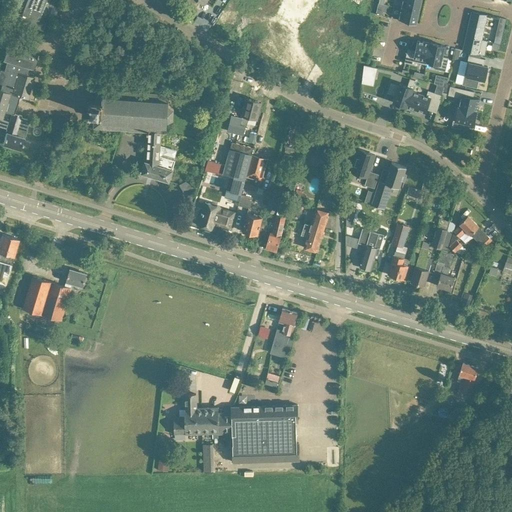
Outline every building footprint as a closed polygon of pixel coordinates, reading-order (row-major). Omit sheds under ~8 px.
[(43,31),(54,0),(15,0),(8,17),(43,31)] [(317,0),(283,0),(275,14),(301,29),(317,0)] [(402,0),(401,8),(419,12),(421,2),(414,0),(402,0)] [(419,12),(401,8),(398,19),(409,22),(416,23),(419,12)] [(473,12),(467,36),(481,39),(486,15),(473,12)] [(467,36),(464,50),(484,55),(487,41),(481,39),(467,36)] [(426,65),(431,43),(417,40),(415,51),(407,49),(404,62),(412,64),(413,61),(426,65)] [(442,56),(444,46),(431,43),(426,65),(427,65),(428,61),(435,63),(434,69),(445,71),(448,58),(442,56)] [(27,99),(34,77),(25,74),(27,68),(33,69),(38,53),(8,44),(3,60),(7,61),(4,71),(0,69),(0,83),(2,84),(0,90),(0,117),(2,118),(4,112),(12,114),(12,113),(14,114),(16,109),(19,101),(18,101),(19,97),(27,99)] [(464,75),(462,84),(477,87),(479,79),(485,80),(488,67),(484,66),(485,59),(469,55),(464,75)] [(364,65),(363,74),(375,77),(377,68),(364,65)] [(407,106),(412,91),(415,80),(410,78),(407,86),(400,83),(399,86),(391,83),(387,93),(396,96),(393,102),(406,107),(407,106)] [(461,98),(459,107),(476,111),(479,98),(473,97),(474,91),(450,86),(450,87),(448,95),(461,98)] [(94,127),(149,131),(162,132),(162,131),(166,131),(166,122),(173,120),(174,109),(168,106),(169,94),(97,89),(96,101),(90,101),(89,115),(95,115),(94,127)] [(412,91),(407,106),(425,113),(427,109),(436,112),(442,95),(428,90),(426,96),(412,91)] [(241,118),(240,124),(246,125),(249,116),(257,118),(261,102),(246,98),(241,118)] [(459,107),(456,106),(451,127),(468,129),(470,123),(474,124),(477,111),(476,111),(459,107)] [(271,111),(263,140),(277,144),(284,115),(271,111)] [(19,127),(22,116),(14,114),(12,113),(12,114),(3,144),(20,149),(24,138),(26,129),(19,127)] [(231,116),(227,131),(244,135),(246,125),(240,124),(241,118),(231,116)] [(149,131),(147,147),(160,148),(161,145),(162,132),(149,131)] [(232,142),(223,174),(234,177),(230,191),(241,194),(246,177),(252,154),(253,148),(232,142)] [(160,148),(147,147),(146,161),(145,161),(144,166),(141,173),(144,174),(169,182),(172,172),(176,161),(175,160),(171,159),(164,157),(160,156),(160,148)] [(375,155),(359,149),(352,172),(367,177),(365,185),(374,188),(379,174),(370,171),(375,155)] [(203,154),(200,164),(205,165),(208,156),(203,154)] [(268,159),(252,154),(246,177),(262,181),(268,159)] [(407,167),(392,162),(391,162),(392,163),(385,182),(379,180),(371,204),(385,209),(392,185),(393,185),(399,187),(400,188),(400,187),(402,181),(404,182),(405,182),(407,175),(404,174),(406,167),(407,167)] [(424,181),(422,190),(430,192),(432,183),(424,181)] [(409,186),(407,194),(414,196),(416,188),(409,186)] [(271,193),(266,211),(275,212),(279,196),(271,193)] [(239,205),(250,208),(253,198),(242,195),(239,205)] [(201,213),(197,224),(200,225),(201,226),(202,226),(203,227),(205,227),(206,226),(214,229),(215,224),(229,229),(234,212),(220,208),(220,206),(205,202),(202,212),(201,213)] [(269,238),(266,247),(277,251),(279,241),(288,207),(282,206),(279,205),(277,213),(273,232),(271,232),(269,238)] [(305,223),(304,225),(302,235),(307,236),(304,247),(317,251),(329,212),(316,208),(311,225),(305,223)] [(245,221),(242,231),(249,233),(249,235),(254,236),(256,234),(258,235),(260,225),(263,215),(261,215),(260,217),(247,213),(245,221)] [(439,226),(433,246),(442,249),(443,249),(449,229),(451,222),(452,218),(442,215),(439,226)] [(457,239),(459,237),(466,230),(471,235),(479,227),(468,215),(460,223),(461,225),(454,231),(450,246),(456,251),(462,245),(457,239)] [(349,239),(366,245),(360,266),(361,266),(362,268),(366,270),(368,268),(371,269),(375,254),(377,255),(380,245),(384,234),(364,228),(365,223),(355,220),(349,239)] [(392,243),(403,246),(410,225),(405,224),(406,223),(399,221),(392,243)] [(0,292),(2,293),(18,238),(2,234),(0,239),(0,292)] [(480,242),(479,243),(483,248),(484,247),(489,242),(492,240),(491,239),(487,235),(480,242)] [(422,244),(419,254),(411,281),(425,286),(425,285),(429,270),(425,269),(429,258),(427,257),(429,249),(429,246),(422,244)] [(435,272),(441,273),(441,272),(442,272),(444,266),(450,268),(453,259),(454,255),(454,254),(448,252),(449,250),(443,249),(442,249),(435,272)] [(391,265),(388,274),(398,277),(398,279),(402,281),(403,279),(405,279),(407,270),(409,265),(401,263),(403,256),(405,253),(396,250),(391,265)] [(511,263),(506,262),(503,271),(511,273),(511,263)] [(441,272),(441,273),(437,285),(451,289),(455,275),(448,273),(450,268),(444,266),(442,272),(441,272)] [(33,276),(30,285),(23,310),(61,321),(71,285),(83,288),(87,274),(70,268),(65,285),(33,276)] [(282,332),(292,334),(298,312),(283,308),(279,321),(285,323),(282,332)] [(259,326),(256,336),(266,338),(268,329),(259,326)] [(272,350),(288,354),(292,341),(276,336),(272,350)] [(456,396),(469,399),(478,367),(463,363),(459,377),(465,379),(464,384),(460,383),(458,389),(456,396)] [(248,374),(245,382),(255,385),(258,376),(248,374)] [(267,379),(265,384),(277,388),(278,383),(267,379)] [(185,435),(202,434),(201,408),(196,408),(196,394),(186,394),(186,408),(185,408),(185,417),(174,417),(174,434),(185,433),(185,435)] [(454,405),(466,409),(468,402),(455,399),(454,405)] [(232,412),(233,430),(234,462),(300,460),(299,443),(297,443),(296,422),(299,422),(298,405),(232,407),(232,412)] [(218,430),(233,430),(232,412),(218,412),(218,407),(201,408),(202,434),(218,434),(218,430)] [(211,443),(201,443),(202,470),(212,470),(211,443)] [(160,457),(158,470),(168,472),(170,459),(160,457)]
